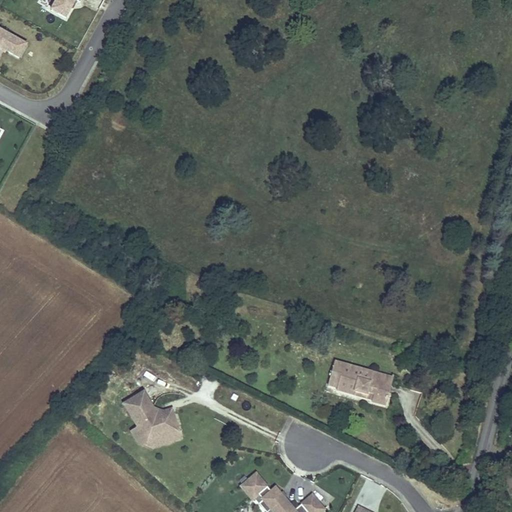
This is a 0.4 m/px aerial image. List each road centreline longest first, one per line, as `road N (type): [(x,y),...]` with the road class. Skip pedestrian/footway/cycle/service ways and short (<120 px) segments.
road 1 (tertiary): [(464,511),(511,326)]
road 2 (residential): [(0,91),(45,110),(63,101),(120,0)]
